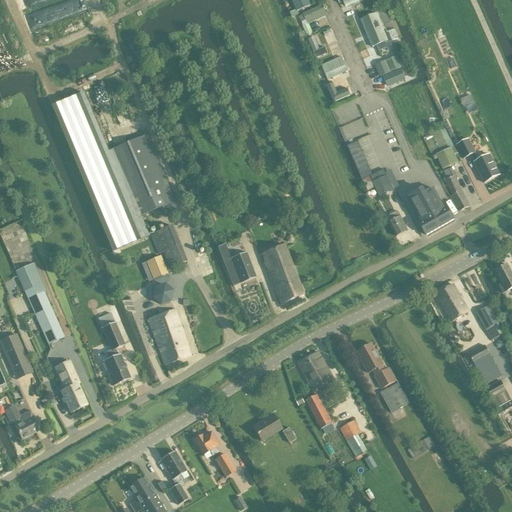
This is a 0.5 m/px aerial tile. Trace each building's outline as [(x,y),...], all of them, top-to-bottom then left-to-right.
[(291,0),(296,11),(311,5),(308,0),(291,0)] [(309,24),(327,16),(321,5),(303,14),(303,15),(306,20),(307,24),(308,25),(309,24)] [(384,30),(377,13),(360,20),(372,48),(386,42),(386,44),(392,41),(388,32),(387,33),(385,29),(384,30)] [(307,24),(302,26),(307,37),(313,34),(309,24),(308,25),(307,24)] [(320,50),(314,37),(308,39),(316,59),(328,54),(325,48),(320,50)] [(327,80),(347,71),(341,57),(321,66),(327,80)] [(396,57),(387,61),(391,72),(400,68),(396,57)] [(381,76),(389,72),(385,62),(376,65),(381,76)] [(388,86),(405,79),(401,70),(384,77),(388,86)] [(348,89),(337,93),(340,100),(350,96),(348,89)] [(83,92),(50,106),(112,252),(148,236),(140,216),(136,218),(108,151),(83,92)] [(440,131),(423,138),(432,157),(436,155),(443,169),(458,162),(451,148),(449,149),(440,131)] [(169,217),(179,213),(146,135),(108,151),(136,218),(140,216),(165,206),(169,217)] [(478,160),(475,153),(468,139),(457,145),(464,159),(471,155),(474,162),(474,163),(484,183),(500,175),(490,154),(478,160)] [(348,146),(347,146),(362,180),(363,179),(370,176),(373,175),(358,141),(348,146)] [(452,169),(442,173),(445,180),(455,175),(452,169)] [(373,175),(370,176),(373,182),(387,176),(384,170),(373,175)] [(455,175),(445,180),(452,196),(451,196),(460,211),(470,205),(462,191),(455,175)] [(454,219),(447,207),(445,208),(434,189),(425,194),(422,190),(408,198),(421,220),(419,221),(427,235),(454,219)] [(186,262),(171,227),(150,236),(158,256),(164,254),(170,269),(186,262)] [(230,259),(225,244),(218,247),(233,287),(256,278),(246,253),(230,259)] [(261,254),(271,280),(281,305),(304,295),(284,245),(261,254)] [(160,257),(146,263),(154,280),(168,274),(160,257)] [(64,338),(31,264),(15,271),(48,345),(64,338)] [(495,271),(500,280),(502,284),(498,286),(503,294),(511,289),(511,274),(507,265),(495,271)] [(161,305),(171,302),(173,292),(165,285),(155,288),(153,299),(161,305)] [(451,322),(469,312),(453,285),(436,295),(451,322)] [(492,342),(500,337),(494,326),(498,324),(489,307),(476,314),(492,342)] [(190,356),(175,310),(149,318),(165,365),(190,356)] [(107,370),(114,386),(130,379),(120,355),(118,355),(116,350),(125,346),(115,323),(102,328),(111,351),(106,353),(109,359),(104,362),(104,364),(103,364),(106,371),(107,370)] [(29,366),(16,336),(2,341),(15,372),(29,366)] [(385,371),(382,366),(383,365),(371,344),(357,352),(364,364),(363,365),(368,374),(373,371),(376,376),(374,377),(381,390),(396,381),(389,369),(385,371)] [(501,374),(484,345),(468,354),(474,363),(485,383),(501,374)] [(314,392),(334,380),(318,353),(298,365),(314,392)] [(59,366),(57,362),(53,364),(55,368),(54,368),(62,385),(58,387),(61,391),(60,392),(70,413),(87,406),(77,384),(79,384),(69,361),(59,366)] [(497,406),(510,398),(500,380),(486,388),(497,406)] [(390,412),(408,403),(397,383),(379,393),(390,412)] [(321,430),(333,424),(332,423),(318,398),(319,398),(317,395),(305,401),(321,430)] [(295,400),(299,407),(304,404),(301,397),(295,400)] [(19,417),(14,406),(4,411),(11,424),(13,423),(22,440),(37,432),(32,422),(35,421),(30,411),(19,417)] [(262,442),(282,430),(272,415),(253,427),(262,442)] [(340,428),(356,457),(361,455),(366,452),(357,435),(361,433),(354,421),(340,428)] [(288,443),(295,438),(288,427),(281,431),(288,443)] [(216,448),(219,446),(211,432),(203,437),(201,435),(194,440),(203,455),(210,451),(212,456),(219,452),(216,448)] [(430,437),(429,438),(408,450),(413,458),(434,446),(435,445),(430,437)] [(183,486),(180,476),(186,472),(174,452),(160,460),(172,480),(176,486),(179,484),(181,488),(183,486)] [(235,472),(224,453),(215,459),(226,477),(235,472)] [(371,456),(364,460),(371,471),(377,467),(371,456)] [(139,505),(155,495),(144,478),(129,488),(137,501),(130,505),(134,511),(138,511),(142,509),(139,505)] [(161,491),(166,489),(161,482),(157,485),(161,491)] [(181,488),(179,484),(176,486),(169,490),(178,506),(188,500),(181,488)] [(164,511),(155,495),(139,505),(142,509),(143,511),(164,511)] [(241,511),(247,508),(241,497),(234,501),(241,511)]
